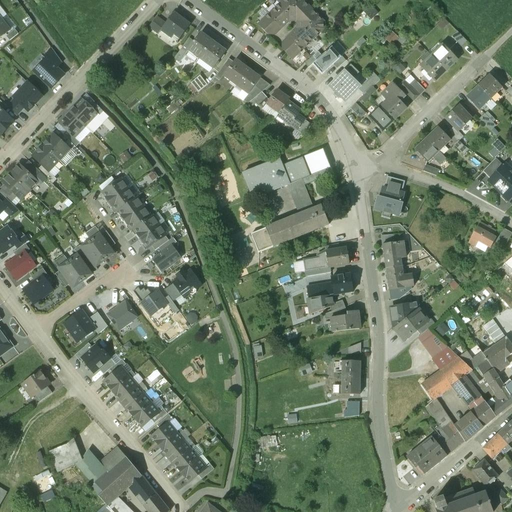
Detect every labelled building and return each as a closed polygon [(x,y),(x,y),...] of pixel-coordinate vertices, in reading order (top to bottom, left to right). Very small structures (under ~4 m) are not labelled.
[(300,0),(284,0),(282,3),(288,9),(288,19),(289,19),(300,19),(310,9),(300,0)] [(282,3),(270,15),(282,27),(289,21),(289,19),(288,19),(288,9),(282,3)] [(323,23),(310,9),(300,19),(300,30),(309,31),(315,37),(323,30),(323,23)] [(190,26),(174,13),(166,24),(161,30),(172,38),(174,36),(179,40),(190,26)] [(270,15),(259,25),(268,35),(275,35),(282,27),(270,15)] [(166,24),(156,17),(149,28),(158,35),(161,30),(166,24)] [(1,20),(0,20),(0,38),(9,30),(1,20)] [(309,31),(300,30),(297,30),(291,36),(303,49),(315,37),(309,31)] [(395,31),(388,38),(394,44),(401,37),(395,31)] [(457,32),(452,37),(461,47),(466,42),(457,32)] [(193,43),(188,50),(200,58),(212,42),(200,33),(193,43)] [(291,36),(283,43),(283,50),(292,60),(303,49),(291,36)] [(188,40),(181,49),(186,53),(188,50),(193,43),(188,40)] [(225,52),(212,42),(200,58),(213,69),(225,52)] [(457,60),(443,46),(431,57),(445,72),(457,60)] [(322,57),(312,65),(322,75),(333,65),(341,58),(332,48),(322,57)] [(186,53),(181,49),(174,59),(179,62),(186,53)] [(312,65),(322,57),(318,52),(304,64),(308,68),(312,65)] [(431,57),(428,53),(421,60),(425,64),(421,68),(434,82),(445,72),(431,57)] [(341,58),(333,65),(337,69),(346,61),(342,57),(341,58)] [(46,59),(34,72),(51,89),(64,76),(46,59)] [(228,59),(223,66),(228,69),(233,62),(228,59)] [(248,70),(235,60),(233,62),(228,69),(223,76),(236,86),(248,70)] [(350,65),(329,87),(345,102),(355,90),(348,82),(356,74),(359,71),(357,69),(356,70),(350,65)] [(223,66),(214,78),(219,81),(223,76),(228,69),(223,66)] [(260,79),(248,70),(236,86),(248,95),(254,87),(260,79)] [(367,78),(361,73),(359,77),(363,81),(365,80),(367,78)] [(365,80),(370,86),(378,79),(372,73),(367,78),(365,80)] [(357,88),(363,81),(359,77),(356,74),(348,82),(355,90),(357,88)] [(200,75),(190,83),(198,93),(207,85),(200,75)] [(501,88),(490,76),(479,88),(490,99),(501,88)] [(269,86),(260,79),(254,87),(261,93),(269,86)] [(363,81),(357,88),(362,94),(370,86),(365,80),(363,81)] [(28,81),(13,97),(15,99),(26,108),(29,112),(44,96),(28,81)] [(425,91),(415,81),(409,86),(419,96),(425,91)] [(406,82),(400,88),(404,92),(405,91),(409,86),(406,82)] [(393,84),(381,95),(387,102),(380,108),(393,122),(406,109),(399,102),(405,97),(393,84)] [(246,96),(248,95),(236,86),(231,93),(242,102),(246,96)] [(414,101),(419,96),(409,86),(405,91),(414,101)] [(261,93),(254,87),(248,95),(246,96),(251,101),(261,93)] [(479,88),(467,99),(478,110),(490,99),(479,88)] [(289,101),(275,92),(267,105),(279,114),(287,103),(289,101)] [(261,93),(251,101),(257,106),(267,98),(261,93)] [(246,96),(242,102),(246,105),(251,101),(246,96)] [(19,116),(26,108),(15,99),(8,107),(19,116)] [(81,100),(69,112),(84,127),(96,114),(88,107),(81,100)] [(94,101),(88,107),(96,114),(98,116),(102,111),(94,101)] [(300,113),(287,103),(279,114),(279,115),(285,120),(284,122),(297,132),(304,122),(297,117),(300,113)] [(366,114),(356,104),(350,110),(360,120),(366,114)] [(279,114),(267,105),(263,111),(274,120),(276,119),(279,115),(279,114)] [(471,120),(458,107),(445,119),(453,128),(458,133),(471,120)] [(380,108),(375,114),(374,113),(369,118),(383,132),(393,122),(380,108)] [(3,112),(0,109),(0,124),(6,130),(13,122),(3,112)] [(84,127),(69,112),(58,123),(67,131),(74,138),(84,127)] [(484,115),(479,119),(490,131),(495,126),(484,115)] [(304,122),(297,132),(302,135),(309,126),(304,122)] [(458,133),(453,128),(449,132),(458,141),(459,142),(463,138),(458,133)] [(449,141),(438,129),(426,140),(438,152),(449,141)] [(74,138),(67,131),(63,135),(68,141),(75,148),(80,143),(74,138)] [(53,134),(43,145),(59,161),(69,150),(64,145),(53,134)] [(426,140),(415,151),(426,163),(432,158),(439,166),(446,160),(438,152),(426,140)] [(75,148),(68,141),(64,145),(69,150),(75,157),(80,152),(75,148)] [(459,142),(458,141),(453,146),(463,156),(468,150),(463,146),(459,142)] [(59,161),(43,145),(32,156),(42,166),(48,172),(59,161)] [(303,159),(282,167),(279,159),(243,174),(253,199),(287,185),(302,180),(310,177),(303,159)] [(495,159),(482,172),(490,179),(503,167),(495,159)] [(38,170),(28,162),(22,168),(34,179),(40,173),(38,170)] [(511,177),(511,171),(505,164),(503,167),(490,179),(488,182),(498,191),(511,177)] [(18,165),(10,173),(29,191),(37,183),(34,179),(22,168),(18,165)] [(48,172),(42,166),(38,170),(40,173),(51,183),(55,178),(48,172)] [(425,166),(422,172),(436,177),(438,171),(425,166)] [(29,191),(10,173),(2,182),(5,186),(17,197),(21,200),(29,191)] [(111,177),(99,187),(103,193),(115,183),(111,177)] [(384,189),(402,194),(405,182),(387,177),(384,189)] [(511,177),(498,191),(508,201),(511,196),(511,177)] [(103,193),(100,194),(107,204),(127,189),(120,180),(115,183),(103,193)] [(302,180),(287,185),(299,215),(314,209),(302,180)] [(17,197),(5,186),(0,191),(0,193),(6,199),(11,203),(17,197)] [(127,189),(107,204),(114,214),(116,213),(134,199),(127,189)] [(378,198),(374,210),(399,216),(402,205),(401,204),(404,194),(402,194),(384,189),(382,189),(380,199),(378,198)] [(134,199),(116,213),(123,222),(143,208),(136,198),(134,199)] [(11,203),(6,199),(1,204),(6,208),(3,211),(10,218),(19,211),(11,203)] [(299,215),(251,234),(258,253),(329,225),(322,206),(314,209),(299,215)] [(143,208),(123,222),(130,232),(131,231),(150,217),(143,208)] [(150,217),(131,231),(138,241),(159,226),(151,216),(150,217)] [(495,232),(479,223),(477,228),(476,227),(470,238),(471,239),(468,244),(484,253),(487,248),(489,249),(495,238),(492,237),(495,232)] [(159,226),(138,241),(146,250),(166,236),(159,226)] [(8,227),(0,232),(0,249),(3,254),(14,246),(19,242),(18,242),(8,227)] [(101,235),(95,227),(85,234),(90,241),(104,260),(114,253),(110,248),(101,235)] [(511,236),(502,231),(498,238),(507,243),(511,236)] [(115,244),(106,232),(101,235),(110,248),(115,244)] [(381,236),(383,254),(404,251),(403,242),(394,244),(392,235),(381,236)] [(25,237),(18,242),(19,242),(14,246),(18,250),(25,245),(26,245),(29,242),(25,237)] [(159,249),(162,253),(172,246),(176,243),(173,238),(159,249)] [(507,243),(498,238),(496,243),(504,247),(507,243)] [(104,260),(90,241),(81,248),(88,258),(95,267),(104,260)] [(18,250),(14,253),(17,258),(24,253),(25,254),(29,250),(26,245),(25,245),(18,250)] [(81,248),(80,246),(74,250),(77,255),(68,262),(82,281),(92,274),(83,262),(88,258),(81,248)] [(181,258),(172,246),(162,253),(152,260),(161,273),(181,258)] [(339,250),(326,252),(327,258),(304,262),(305,271),(328,268),(330,268),(348,265),(346,249),(339,250)] [(404,251),(383,254),(386,270),(402,267),(400,258),(405,258),(404,251)] [(17,258),(7,266),(13,275),(16,273),(19,277),(21,278),(26,274),(26,272),(34,266),(25,254),(24,253),(17,258)] [(68,262),(63,255),(53,262),(60,271),(70,284),(73,288),(82,281),(68,262)] [(95,267),(88,258),(83,262),(92,274),(97,270),(95,267)] [(402,267),(386,270),(388,286),(391,285),(391,290),(389,290),(389,291),(412,287),(413,287),(412,276),(403,277),(402,267)] [(330,273),(330,268),(328,268),(305,271),(306,278),(308,277),(314,276),(330,273)] [(42,269),(31,277),(35,282),(42,277),(42,278),(47,275),(42,269)] [(70,284),(60,271),(55,274),(65,288),(70,284)] [(179,279),(174,283),(182,295),(187,296),(189,294),(190,295),(192,295),(196,293),(196,290),(196,289),(201,286),(190,271),(184,275),(182,272),(177,276),(179,279)] [(344,275),(336,277),(331,278),(333,289),(334,296),(353,293),(350,275),(344,276),(344,275)] [(303,300),(307,300),(310,299),(310,300),(318,298),(316,288),(315,281),(314,276),(308,277),(306,278),(303,279),(304,290),(302,290),(303,300)] [(35,282),(24,290),(31,299),(33,297),(36,301),(39,302),(43,298),(44,296),(51,290),(42,278),(42,277),(35,282)] [(333,289),(331,278),(321,280),(322,287),(323,290),(333,289)] [(412,287),(389,291),(390,302),(399,301),(412,290),(412,287)] [(134,292),(141,303),(151,316),(156,313),(157,315),(163,310),(162,308),(167,305),(163,300),(157,292),(152,295),(148,290),(146,291),(144,288),(141,291),(139,288),(134,292)] [(333,289),(323,290),(324,297),(332,296),(334,296),(333,289)] [(168,296),(163,300),(167,305),(174,314),(179,311),(168,296)] [(318,298),(310,300),(310,299),(307,300),(309,315),(329,308),(330,308),(330,306),(333,305),(332,296),(324,297),(318,298)] [(342,301),(333,305),(330,306),(330,308),(329,308),(331,312),(344,307),(342,301)] [(125,302),(108,315),(119,331),(137,318),(125,302)] [(488,316),(492,320),(499,315),(495,303),(485,310),(488,316)] [(392,326),(394,329),(418,310),(413,305),(391,307),(392,315),(390,315),(392,326)] [(331,312),(323,315),(324,320),(333,319),(333,318),(346,316),(346,313),(344,307),(331,312)] [(418,310),(394,329),(404,341),(417,331),(428,323),(427,322),(418,310)] [(81,312),(64,325),(69,332),(71,330),(79,342),(94,330),(95,330),(87,320),(81,312)] [(346,316),(333,318),(333,319),(335,333),(358,330),(357,318),(358,317),(358,313),(356,312),(346,313),(346,316)] [(95,330),(94,330),(98,335),(108,327),(98,313),(87,320),(95,330)] [(428,323),(417,331),(420,336),(427,330),(428,330),(435,325),(430,319),(427,322),(428,323)] [(493,320),(482,327),(496,346),(506,339),(502,334),(493,320)] [(0,357),(13,348),(6,337),(5,338),(0,331),(0,330),(1,330),(0,329),(0,357)] [(443,344),(428,330),(417,339),(433,360),(448,349),(444,344),(443,344)] [(496,346),(483,355),(490,366),(492,369),(498,364),(504,360),(501,355),(511,346),(506,339),(496,346)] [(77,354),(82,358),(93,349),(88,344),(77,354)] [(360,344),(347,349),(347,355),(360,354),(360,344)] [(264,345),(255,346),(256,358),(264,357),(264,345)] [(93,349),(82,358),(81,359),(87,366),(86,366),(93,374),(100,369),(111,359),(104,351),(102,352),(96,346),(93,349)] [(511,347),(511,346),(501,355),(504,360),(505,359),(511,353),(511,347)] [(458,358),(448,349),(433,360),(432,361),(439,371),(458,358)] [(464,364),(458,358),(439,371),(420,385),(432,402),(435,400),(452,387),(451,386),(465,377),(472,371),(464,364)] [(473,358),(464,364),(472,371),(465,377),(468,380),(482,370),(473,358)] [(104,374),(109,370),(115,365),(111,359),(100,369),(104,374)] [(122,360),(109,370),(113,375),(121,368),(121,369),(126,365),(122,360)] [(360,363),(340,362),(339,371),(342,371),(342,379),(360,379),(360,363)] [(498,364),(492,369),(496,375),(502,370),(498,364)] [(496,375),(492,369),(490,366),(488,368),(487,367),(482,370),(481,373),(489,385),(499,379),(496,375)] [(113,375),(104,382),(112,392),(129,378),(126,375),(121,369),(121,368),(113,375)] [(40,371),(22,384),(32,398),(34,396),(47,387),(50,385),(40,371)] [(135,376),(131,371),(126,375),(129,378),(131,380),(135,376)] [(465,377),(451,386),(452,387),(469,408),(481,398),(468,380),(465,377)] [(129,378),(112,392),(119,401),(136,386),(131,380),(129,378)] [(360,379),(342,379),(341,386),(339,386),(339,395),(359,396),(360,379)] [(499,379),(489,385),(495,394),(502,389),(501,388),(504,386),(499,379)] [(136,386),(119,401),(127,409),(143,395),(141,393),(136,386)] [(47,387),(34,396),(39,403),(52,394),(47,387)] [(502,389),(495,394),(498,398),(493,401),(494,404),(489,408),(496,417),(511,404),(511,399),(508,393),(505,388),(504,388),(502,389)] [(143,395),(127,409),(134,418),(151,404),(149,401),(143,395)] [(489,408),(481,398),(469,408),(473,413),(472,414),(473,416),(483,428),(496,417),(489,408)] [(440,431),(451,422),(435,400),(432,402),(425,409),(439,426),(434,430),(437,434),(440,431)] [(359,402),(346,402),(346,411),(343,411),(343,418),(358,416),(359,402)] [(151,404),(134,418),(142,427),(151,420),(158,413),(156,410),(151,404)] [(167,414),(161,406),(156,410),(158,413),(159,413),(151,420),(155,424),(167,414)] [(290,423),(299,422),(298,414),(290,414),(290,423)] [(169,415),(156,426),(160,430),(168,424),(173,420),(169,415)] [(473,416),(456,429),(459,433),(465,442),(483,428),(473,416)] [(511,421),(503,431),(511,440),(511,439),(511,421)] [(451,422),(440,431),(449,441),(459,433),(456,429),(451,422)] [(160,430),(151,438),(159,447),(176,433),(168,424),(160,430)] [(437,434),(407,458),(416,469),(418,467),(425,475),(457,450),(449,441),(440,431),(437,434)] [(503,431),(498,435),(508,445),(511,442),(511,441),(511,440),(503,431)] [(176,433),(159,447),(166,456),(183,442),(178,436),(176,433)] [(459,433),(449,441),(457,450),(465,442),(459,433)] [(498,435),(483,450),(484,451),(492,460),(504,449),(508,445),(498,435)] [(183,442),(166,456),(173,465),(190,451),(188,448),(183,442)] [(66,445),(50,452),(58,473),(74,465),(66,445)] [(141,476),(118,448),(106,459),(129,486),(141,476)] [(190,451),(173,465),(181,474),(198,460),(190,451)] [(129,486),(106,459),(100,464),(108,473),(95,485),(102,493),(98,497),(99,498),(106,506),(107,505),(116,497),(129,486)] [(470,471),(486,489),(491,484),(498,477),(483,459),(479,463),(472,470),(470,471)] [(198,460),(181,474),(188,483),(198,475),(206,469),(205,468),(198,460)] [(206,469),(198,475),(202,480),(214,470),(210,465),(205,468),(206,469)] [(156,495),(141,476),(129,486),(144,504),(156,495)] [(491,484),(486,489),(500,505),(502,504),(502,505),(508,499),(499,489),(497,491),(491,484)] [(102,493),(95,485),(91,489),(98,497),(102,493)] [(473,489),(444,499),(444,498),(434,501),(437,510),(436,510),(436,511),(492,511),(486,492),(476,496),(473,489)] [(144,504),(143,505),(148,511),(169,511),(156,495),(144,504)] [(121,511),(126,508),(116,497),(107,505),(112,511),(121,511)]
